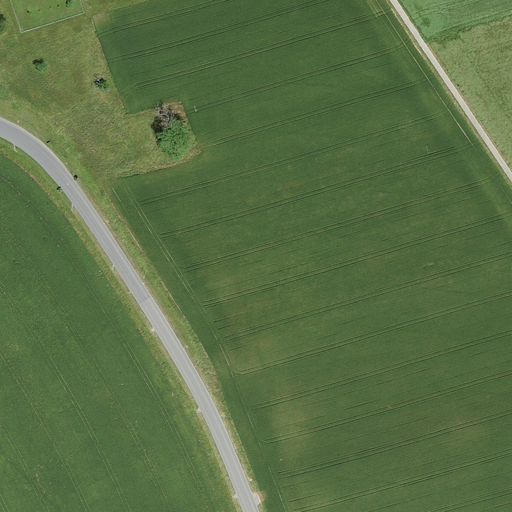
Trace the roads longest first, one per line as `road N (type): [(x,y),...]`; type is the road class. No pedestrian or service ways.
road 1 (tertiary): [(249,511),(209,409),(136,287),(67,183),(28,142),(0,127)]
road 2 (track): [(392,0),(511,178)]
